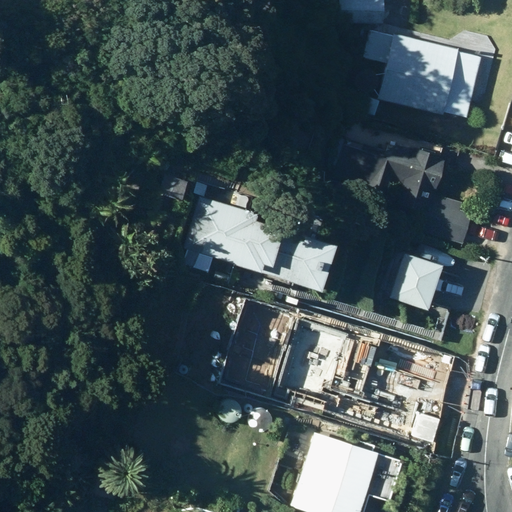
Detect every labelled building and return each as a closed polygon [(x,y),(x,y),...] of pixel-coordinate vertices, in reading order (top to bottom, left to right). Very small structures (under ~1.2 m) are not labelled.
[(337,0),(337,24),(382,25),(382,0),(337,0)] [(477,59),(364,31),(358,57),(387,64),(378,101),(440,115),(441,113),(463,117),(477,59)] [(471,45),(477,44),(479,39),(478,34),(473,31),(468,32),(465,37),(466,42),(471,45)] [(378,99),(350,90),(345,108),(373,116),(378,99)] [(384,160),(342,144),(331,173),(362,186),(361,189),(379,196),(389,172),(402,178),(393,200),(419,210),(429,186),(431,186),(441,159),(392,140),(384,160)] [(483,152),(463,148),(460,162),(481,166),(483,152)] [(187,178),(163,171),(156,193),(180,201),(187,178)] [(227,194),(211,189),(208,200),(200,197),(184,248),(312,288),(312,287),(313,288),(327,242),(278,227),(277,227),(279,222),(223,204),(227,194)] [(417,229),(462,243),(471,215),(457,211),(459,202),(429,193),(417,229)] [(423,307),(437,262),(402,251),(387,296),(423,307)] [(356,511),(374,456),(312,436),(289,509),(299,511),(356,511)] [(384,485),(390,483),(393,477),(391,470),(385,468),(379,470),(376,476),(378,482),(384,485)]
